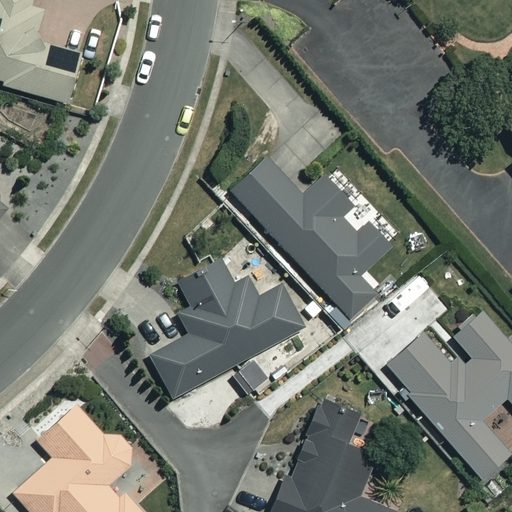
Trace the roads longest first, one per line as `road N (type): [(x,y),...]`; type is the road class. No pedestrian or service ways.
road 1 (residential): [(49,302),(132,178),(172,64),(184,0)]
road 2 (residential): [(203,511),(201,475),(190,456),(49,302)]
